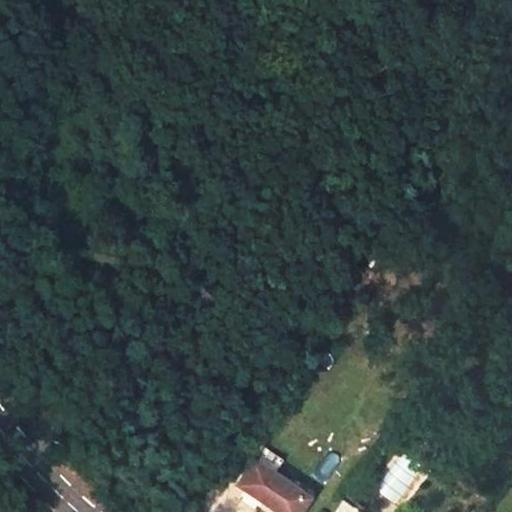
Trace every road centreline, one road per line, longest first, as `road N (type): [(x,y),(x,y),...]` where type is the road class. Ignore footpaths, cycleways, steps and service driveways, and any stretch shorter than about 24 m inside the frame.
road 1 (track): [(0,206),(43,183),(72,104),(37,6),(51,0)]
road 2 (track): [(293,0),(284,48),(169,154)]
road 3 (track): [(169,154),(43,183)]
